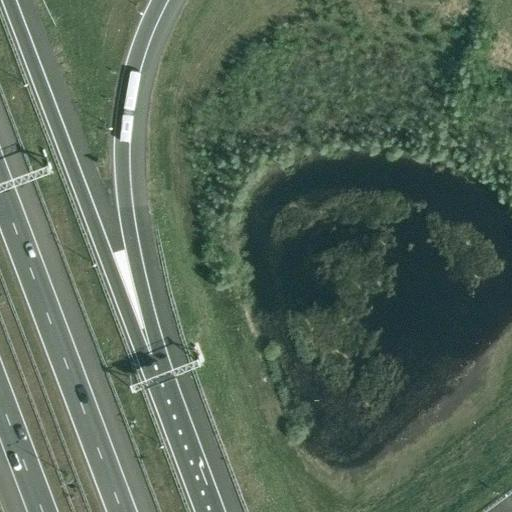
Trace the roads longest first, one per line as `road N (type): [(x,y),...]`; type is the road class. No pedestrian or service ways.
road 1 (motorway): [(143,357),(10,0)]
road 2 (motorway): [(143,357),(141,287),(124,199),(123,109),(143,35),(164,0)]
road 3 (motorway): [(120,511),(0,190)]
road 4 (motorway): [(202,511),(143,357)]
